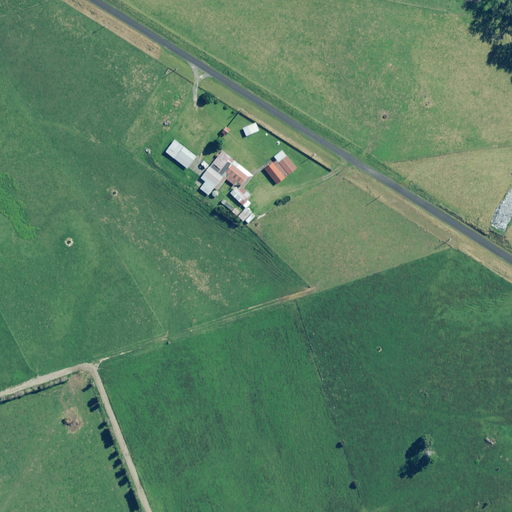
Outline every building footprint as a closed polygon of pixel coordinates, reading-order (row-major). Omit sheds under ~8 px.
[(259,131),(255,123),(242,129),(245,137),(259,131)] [(230,131),(225,128),(222,134),(227,137),(230,131)] [(196,157),(174,140),(165,152),(187,169),(196,157)] [(229,159),(221,152),(201,178),(205,182),(199,189),(208,196),(213,188),(217,191),(225,180),(217,174),(229,159)] [(296,169),(286,157),(275,166),(272,163),(264,170),(276,185),(296,169)] [(252,177),(235,162),(223,177),(235,187),(229,194),(224,190),(220,195),(224,198),(220,203),(235,215),(251,196),(243,189),(252,177)] [(254,216),(245,208),(237,217),(246,225),(254,216)]
